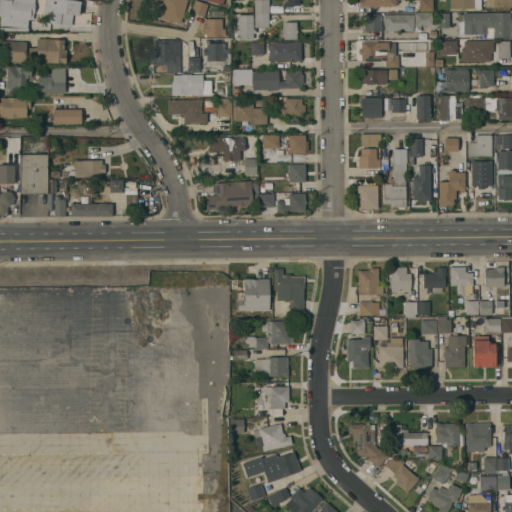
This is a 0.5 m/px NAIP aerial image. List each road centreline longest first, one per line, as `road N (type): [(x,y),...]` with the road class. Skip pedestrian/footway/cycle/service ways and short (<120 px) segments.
road 1 (residential): [(333,0),(334,288),(318,396)]
road 2 (primary): [(334,238),(0,240)]
road 3 (residential): [(117,0),(119,69),(176,190),(187,240)]
road 4 (residential): [(511,395),(318,396)]
road 5 (primary): [(511,237),(334,238)]
road 6 (residential): [(381,511),(336,474),(321,443),(318,396)]
